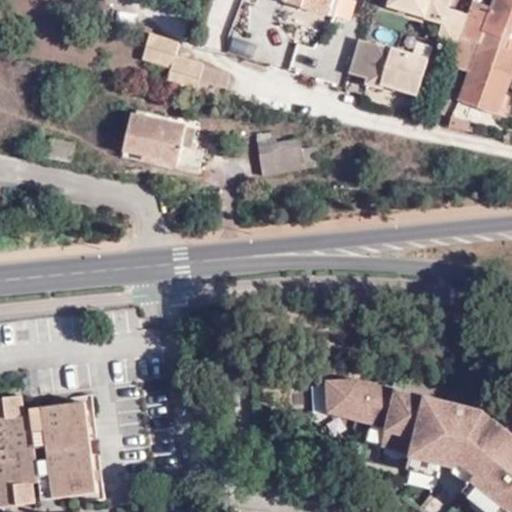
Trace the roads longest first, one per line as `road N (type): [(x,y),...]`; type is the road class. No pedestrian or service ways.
road 1 (tertiary): [(511,212),(163,261)]
road 2 (tertiary): [(163,261),(412,266),(511,281)]
road 3 (residential): [(180,334),(205,442),(309,511)]
road 4 (residential): [(0,348),(180,334)]
road 5 (tertiary): [(0,275),(163,261)]
